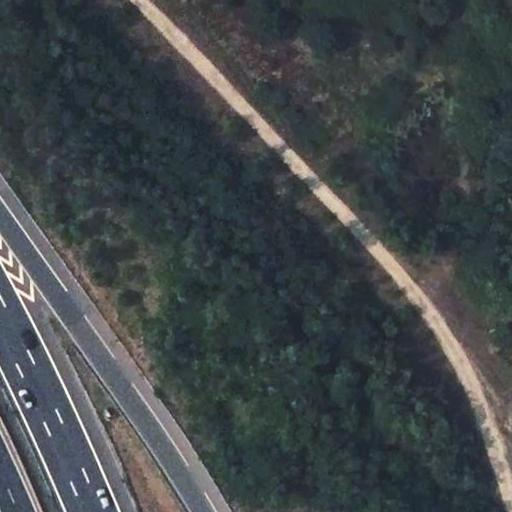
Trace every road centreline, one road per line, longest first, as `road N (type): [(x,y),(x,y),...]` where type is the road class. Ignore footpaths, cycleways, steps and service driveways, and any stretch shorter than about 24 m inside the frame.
road 1 (motorway): [(202,511),(0,214)]
road 2 (motorway): [(91,511),(0,316)]
